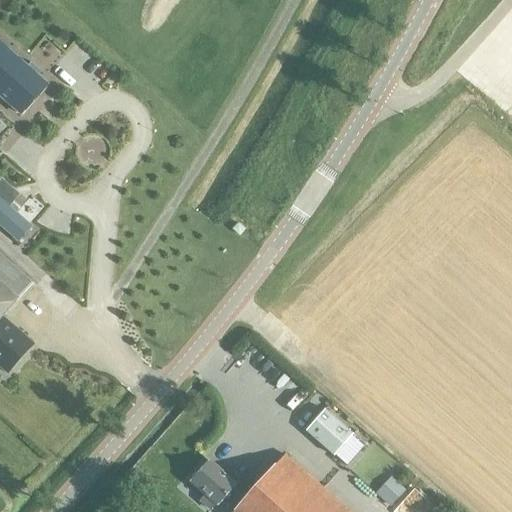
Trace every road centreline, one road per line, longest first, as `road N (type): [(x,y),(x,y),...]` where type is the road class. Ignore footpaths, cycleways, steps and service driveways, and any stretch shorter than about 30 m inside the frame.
road 1 (unclassified): [(59,511),(169,389),(368,126)]
road 2 (unknown): [(105,230),(141,158),(146,129),(140,111),(114,90),(94,89),(51,149),(54,198),(77,213)]
road 3 (unclassified): [(368,126),(428,93),(511,1)]
road 4 (unknown): [(152,407),(117,339),(105,230)]
road 5 (unclassified): [(368,126),(431,0)]
